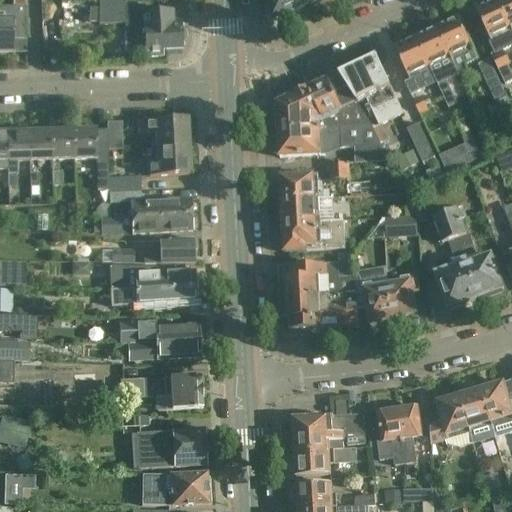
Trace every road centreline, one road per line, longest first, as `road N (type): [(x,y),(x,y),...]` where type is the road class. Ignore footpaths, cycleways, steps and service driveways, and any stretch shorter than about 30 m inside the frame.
road 1 (tertiary): [(224,84),(237,384)]
road 2 (residential): [(237,384),(353,375),(511,331)]
road 3 (residential): [(0,90),(224,84)]
road 4 (residential): [(224,84),(426,0)]
road 5 (tertiary): [(237,384),(242,511)]
